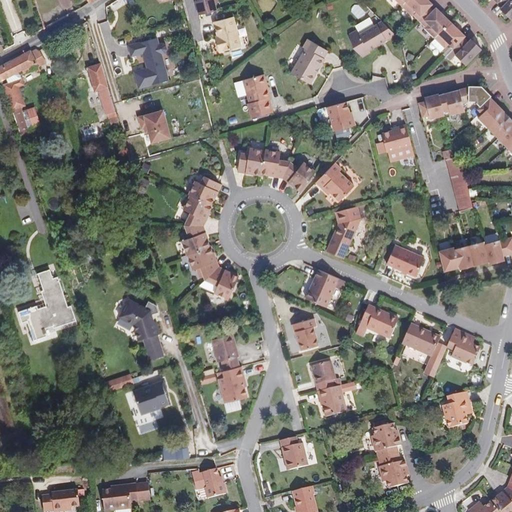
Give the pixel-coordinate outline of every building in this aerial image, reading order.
[(193,0),(198,15),(219,9),(216,0),(193,0)] [(430,7),(433,4),(428,0),(408,0),(407,2),(421,16),(429,8),(430,7)] [(511,19),(511,18),(511,0),(501,0),(499,2),(503,6),(501,8),(511,19)] [(440,34),(451,22),(436,7),(432,11),(430,10),(423,18),(439,34),(440,34)] [(244,45),(236,15),(215,20),(218,35),(217,35),(221,51),(244,45)] [(466,36),(451,22),(440,34),(454,48),(465,38),(466,36)] [(368,50),(385,40),(376,25),(359,35),(356,31),(349,35),(352,48),(361,57),(369,52),(368,50)] [(454,48),(440,34),(435,39),(449,53),(454,48)] [(325,56),(330,48),(309,36),(304,45),(306,46),(292,71),(312,82),(317,72),(316,71),(320,65),(321,66),(326,56),(325,56)] [(148,67),(135,70),(139,87),(170,79),(163,53),(166,52),(168,48),(167,44),(163,42),(160,43),(158,37),(129,44),(132,55),(144,52),(147,62),(149,61),(150,66),(148,67)] [(472,45),(468,41),(465,38),(454,48),(458,52),(455,55),(466,66),(482,49),(475,42),(472,45)] [(22,108),(20,103),(24,101),(19,86),(25,84),(21,75),(35,68),(36,71),(41,69),(39,64),(45,62),(44,59),(38,47),(0,66),(0,76),(20,136),(27,133),(30,132),(28,128),(40,125),(35,108),(23,112),(22,108)] [(100,91),(106,114),(107,114),(116,112),(101,63),(88,67),(94,88),(98,87),(100,91)] [(271,96),(265,73),(243,79),(249,101),(248,102),(252,117),(273,111),(269,97),(271,96)] [(479,86),(465,86),(465,89),(466,101),(471,101),(477,107),(487,97),(488,96),(479,86)] [(466,101),(465,89),(460,90),(456,91),(460,104),(466,101)] [(422,102),(414,104),(418,120),(426,117),(426,120),(442,116),(441,112),(446,111),(447,115),(462,112),(460,104),(456,91),(456,90),(436,95),(436,94),(421,98),(422,102)] [(511,122),(487,97),(477,107),(474,109),(478,114),(475,117),(511,155),(511,122)] [(354,118),(352,119),(350,112),(347,101),(328,106),(335,131),(356,125),(354,118)] [(165,110),(140,116),(143,128),(145,127),(148,126),(150,131),(152,142),(172,137),(165,110)] [(399,126),(400,128),(392,130),(382,133),(386,151),(396,149),(411,145),(406,124),(399,126)] [(414,155),(411,145),(396,149),(399,159),(414,155)] [(287,154),(238,149),(234,173),(278,179),(296,194),(312,173),(287,154)] [(470,196),(470,193),(469,189),(468,187),(468,186),(466,179),(466,178),(464,171),(463,166),(462,164),(460,155),(454,157),(452,149),(444,151),(446,159),(448,167),(449,175),(451,182),(453,189),(455,196),(457,204),(459,211),(473,207),(471,201),(471,199),(470,196)] [(323,189),(325,187),(332,193),(340,201),(355,186),(340,172),(342,169),(335,163),(316,182),(323,189)] [(199,225),(217,186),(200,177),(197,185),(190,182),(179,211),(186,215),(180,226),(185,239),(178,243),(189,272),(196,270),(201,281),(214,286),(210,294),(225,302),(234,277),(216,267),(199,225)] [(475,184),(473,177),(466,179),(468,186),(468,187),(475,184)] [(323,189),(329,195),(332,193),(325,187),(323,189)] [(478,194),(476,187),(469,189),(470,193),(470,196),(478,194)] [(336,211),(340,224),(327,251),(344,258),(356,231),(362,217),(358,205),(336,211)] [(451,248),(435,252),(442,273),(456,269),(456,271),(486,263),(487,265),(501,261),(501,257),(511,253),(511,249),(509,237),(481,245),(480,242),(451,250),(451,248)] [(387,263),(402,270),(408,272),(416,276),(424,258),(395,245),(387,263)] [(37,306),(19,311),(23,323),(28,321),(34,340),(47,335),(45,328),(53,325),(54,328),(77,320),(72,306),(69,306),(59,276),(53,278),(50,269),(38,273),(44,290),(42,290),(47,306),(38,308),(37,306)] [(306,298),(326,307),(340,278),(319,269),(306,298)] [(119,316),(133,324),(138,339),(160,333),(156,320),(153,321),(151,314),(158,311),(156,304),(149,298),(145,304),(129,296),(119,316)] [(398,321),(384,315),(385,312),(369,305),(360,325),(390,339),(398,321)] [(398,321),(399,318),(385,312),(384,315),(398,321)] [(315,318),(293,324),(295,331),(297,330),(301,343),(298,343),(300,351),(319,345),(314,326),(317,325),(315,318)] [(432,357),(441,337),(411,324),(402,344),(432,357)] [(473,366),(481,348),(473,344),(469,342),(472,336),(455,329),(447,347),(454,350),(452,356),(473,366)] [(229,336),(207,341),(213,364),(237,358),(229,336)] [(331,360),(312,365),(318,391),(336,386),(334,379),(336,379),(331,360)] [(245,387),(243,380),(245,380),(242,366),(239,366),(224,370),(223,371),(224,377),(219,378),(225,402),(226,402),(229,411),(241,408),(239,399),(248,396),(245,387)] [(198,384),(217,379),(215,373),(197,377),(198,384)] [(131,374),(106,383),(109,394),(123,389),(135,384),(131,374)] [(135,393),(143,416),(162,409),(162,408),(169,405),(164,391),(165,390),(163,383),(135,393)] [(320,399),(322,398),(324,406),(327,416),(347,411),(340,385),(336,386),(318,391),(320,399)] [(116,413),(130,408),(123,389),(109,394),(116,413)] [(466,415),(465,411),(471,409),(467,392),(448,397),(449,404),(443,406),(449,428),(468,423),(466,415)] [(394,430),(393,423),(373,428),(374,434),(369,435),(373,452),(377,451),(380,464),(377,465),(382,490),(409,484),(407,474),(410,473),(406,457),(401,458),(398,445),(402,444),(398,429),(394,430)] [(296,436),(281,440),(285,458),(287,457),(290,469),(308,465),(303,442),(298,444),(296,436)] [(188,458),(188,447),(163,448),(164,459),(188,458)] [(224,483),(222,484),(220,477),(218,468),(204,472),(208,487),(205,487),(208,498),(227,493),(224,483)] [(511,468),(511,469),(504,487),(499,492),(510,505),(511,503),(511,468)] [(111,487),(111,489),(102,490),(105,511),(114,510),(132,508),(131,503),(138,502),(138,500),(147,499),(146,484),(137,485),(136,484),(111,487)] [(293,491),(297,506),(298,511),(317,511),(313,495),(315,494),(313,485),(293,491)] [(52,492),(53,494),(43,495),(44,511),(54,510),(54,511),(73,510),(73,507),(80,506),(79,489),(52,492)] [(204,489),(196,490),(198,499),(205,498),(204,489)] [(511,511),(511,507),(510,505),(499,492),(480,508),(476,503),(464,511),(511,511)]
